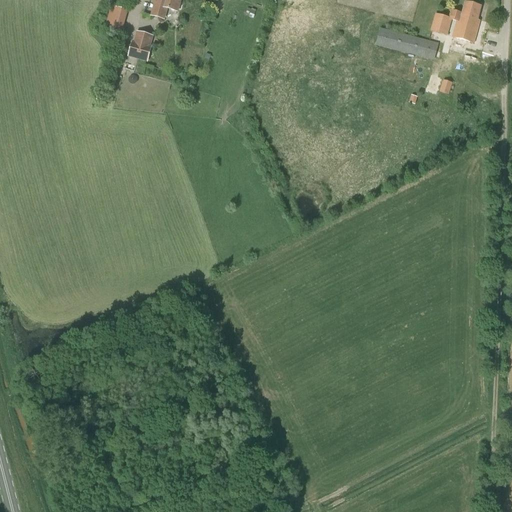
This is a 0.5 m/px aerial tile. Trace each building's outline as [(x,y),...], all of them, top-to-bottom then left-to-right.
[(177,12),(180,0),(162,0),(162,1),(159,0),(155,0),(151,16),(159,19),(162,8),(177,12)] [(478,21),(482,7),(465,2),(462,14),(452,11),(450,19),(435,14),(430,32),(447,37),(451,21),(456,22),(452,38),(474,44),(480,22),(478,21)] [(128,11),(111,7),(105,29),(122,34),(128,11)] [(434,61),(439,44),(380,29),(375,47),(434,61)] [(142,45),(144,35),(137,33),(134,43),(132,42),(128,57),(147,62),(151,47),(142,45)] [(449,96),(452,83),(449,82),(453,69),(441,66),(438,79),(443,81),(439,93),(449,96)]
